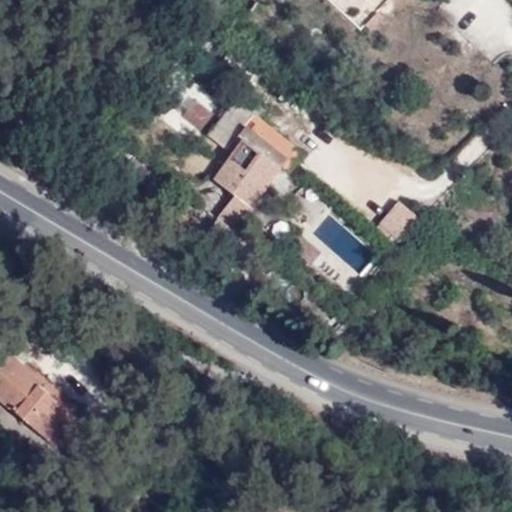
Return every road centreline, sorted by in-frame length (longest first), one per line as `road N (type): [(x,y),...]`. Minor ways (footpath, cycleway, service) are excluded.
road 1 (primary): [(511,436),(400,410),(328,382),(0,187)]
road 2 (unknown): [(511,97),(418,203),(332,226)]
